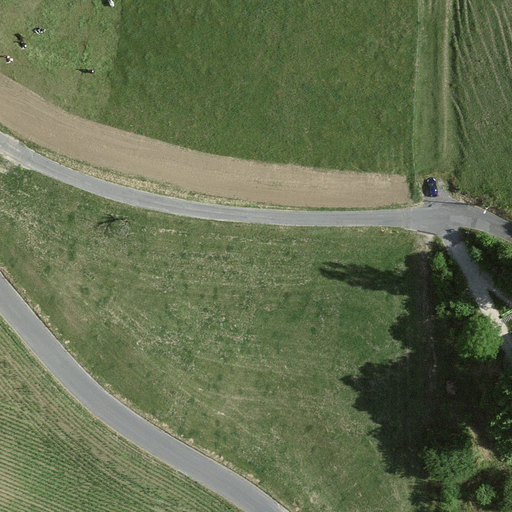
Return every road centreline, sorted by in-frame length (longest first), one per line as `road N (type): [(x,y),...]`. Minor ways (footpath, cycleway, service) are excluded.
road 1 (unclassified): [(0,137),(150,199),(254,216),(437,215),(511,236)]
road 2 (unclassified): [(264,511),(118,418),(0,291)]
